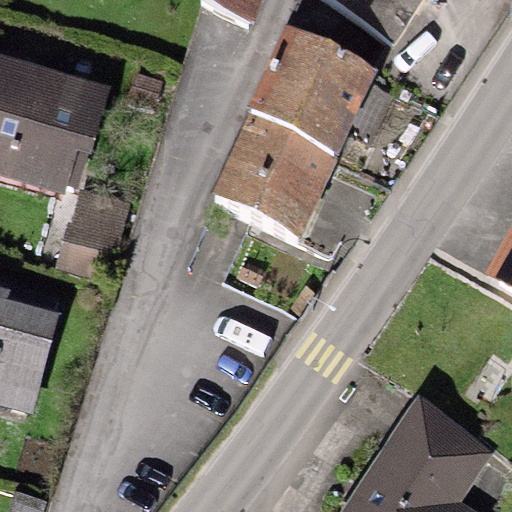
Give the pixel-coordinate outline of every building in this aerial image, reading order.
[(215,0),(209,19),(250,38),(263,0),(215,0)] [(374,0),(416,27),(433,0),(374,0)] [(289,63),(215,225),(298,263),(372,101),(289,63)] [(99,110),(0,83),(0,189),(73,209),(99,110)] [(511,266),(489,306),(511,319),(511,266)] [(48,332),(0,318),(0,415),(22,421),(48,332)] [(416,423),(362,511),(454,511),(484,464),(416,423)]
